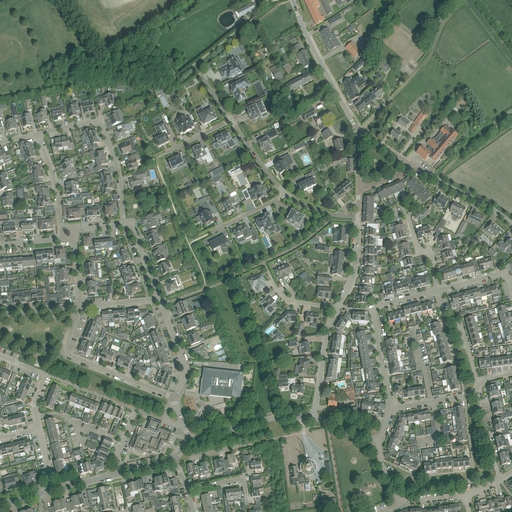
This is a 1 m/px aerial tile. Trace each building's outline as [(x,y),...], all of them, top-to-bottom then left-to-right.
[(323,22),(312,0),(304,0),(316,25),(323,22)] [(320,0),(328,15),(333,13),(326,0),(320,0)] [(241,8),(244,15),(256,9),(252,3),(241,8)] [(331,26),(343,20),(340,14),(328,21),(331,26)] [(334,39),(330,33),(328,28),(320,33),(326,43),(334,39)] [(334,39),(326,43),(331,51),(340,46),(338,41),(335,42),(334,39)] [(358,49),(363,53),(369,47),(368,47),(370,44),(366,41),(364,43),(358,49)] [(345,47),(354,58),(361,53),(352,42),(345,47)] [(261,59),(269,54),(263,46),(256,51),(261,59)] [(230,56),(241,51),(239,47),(231,51),(232,52),(229,53),(230,56)] [(305,68),(305,69),(306,69),(307,69),(308,69),(309,68),(309,69),(313,67),(304,50),(299,53),(297,54),(304,68),(305,68)] [(231,69),(225,71),(225,70),(220,72),(223,78),(227,76),(229,79),(242,72),(241,71),(242,71),(243,70),(243,69),(242,68),(241,67),(240,67),(239,68),(237,64),(238,63),(239,62),(239,61),(238,60),(238,59),(236,59),(236,60),(235,59),(233,60),(232,59),(231,60),(232,60),(228,62),(231,69)] [(390,68),(382,60),(377,65),(385,73),(390,68)] [(358,70),(365,65),(363,63),(360,61),(353,69),(356,72),(358,70)] [(283,66),(287,74),(291,71),(287,64),(283,66)] [(276,66),(270,69),(272,72),(276,80),(277,81),(283,78),(282,76),(278,69),(276,66)] [(286,84),(289,92),(290,92),(313,80),(309,72),(298,78),(297,75),(292,77),(294,80),(286,84)] [(353,87),(356,84),(360,81),(358,78),(350,82),(349,79),(343,82),(347,90),(353,87)] [(232,91),(232,92),(232,93),(233,93),(234,93),(238,101),(245,98),(243,94),(243,93),(244,93),(244,92),(245,92),(245,91),(245,90),(245,89),(245,88),(249,86),(246,79),(231,87),(233,90),(232,90),(232,91)] [(356,84),(358,87),(359,88),(365,83),(362,79),(360,81),(356,84)] [(367,91),(365,93),(372,102),(373,102),(372,101),(374,100),(375,100),(385,92),(379,86),(369,94),(367,91)] [(353,87),(347,90),(352,101),(359,97),(353,87)] [(275,88),(271,90),(274,98),(279,95),(275,88)] [(359,113),(372,102),(365,93),(362,96),(364,99),(361,101),(360,100),(358,101),(357,101),(353,104),(359,113)] [(104,96),(104,97),(98,98),(99,105),(106,103),(107,107),(115,105),(113,94),(104,96)] [(52,112),(54,121),(58,120),(58,121),(61,120),(63,119),(62,116),(63,116),(63,115),(66,115),(64,106),(62,99),(59,100),(61,106),(57,107),(58,111),(52,112)] [(84,110),(85,114),(89,113),(88,112),(94,111),(93,103),(88,104),(88,100),(83,101),(84,104),(80,105),(81,111),(84,110)] [(74,106),(67,107),(70,118),(77,116),(76,112),(79,111),(77,102),(74,103),(74,106)] [(13,120),(7,121),(7,125),(8,131),(17,129),(16,126),(17,125),(15,119),(15,117),(18,116),(16,107),(15,103),(11,104),(11,108),(13,115),(12,115),(12,118),(13,120)] [(268,115),(266,112),(262,103),(255,106),(255,105),(247,109),(248,112),(248,113),(249,113),(248,114),(249,117),(250,116),(250,117),(252,121),(260,117),(261,119),(268,115)] [(197,110),(204,125),(216,119),(211,109),(204,113),(202,107),(197,110)] [(283,114),(285,118),(287,117),(288,117),(293,114),(291,112),(292,112),(290,108),(284,111),(285,112),(283,114)] [(304,120),(316,114),(314,108),(307,112),(305,108),(299,111),(304,120)] [(41,114),(37,115),(39,124),(46,123),(45,121),(47,120),(45,110),(40,111),(41,114)] [(112,117),(109,118),(109,119),(110,119),(112,126),(121,122),(124,121),(121,115),(119,110),(111,113),(112,117)] [(413,122),(419,127),(428,115),(422,110),(413,122)] [(318,126),(320,131),(324,128),(322,124),(333,118),(329,111),(314,119),(318,126)] [(25,118),(21,119),(23,128),(32,126),(30,114),(24,115),(25,118)] [(191,128),(193,126),(189,117),(186,119),(185,117),(184,118),(184,116),(183,116),(181,116),(179,117),(178,118),(178,119),(178,120),(178,121),(178,123),(176,124),(180,133),(183,132),(184,133),(186,132),(189,130),(189,131),(191,130),(191,128)] [(397,123),(405,128),(410,122),(402,116),(397,123)] [(123,128),(119,130),(114,132),(117,140),(126,137),(125,133),(133,130),(130,122),(121,125),(123,128)] [(155,139),(158,147),(169,142),(167,137),(170,135),(164,123),(157,126),(161,136),(155,139)] [(408,130),(413,133),(418,127),(413,124),(408,130)] [(430,139),(426,144),(430,146),(427,149),(432,154),(428,158),(434,162),(434,163),(444,151),(446,152),(448,150),(447,148),(458,135),(451,130),(451,129),(450,130),(445,125),(444,127),(440,131),(440,132),(433,141),(430,139)] [(87,138),(88,141),(97,137),(98,137),(96,131),(92,132),(90,129),(83,132),(85,138),(87,138)] [(321,133),(326,141),(333,137),(329,129),(321,133)] [(390,135),(397,140),(401,134),(403,131),(399,129),(397,132),(394,129),(390,135)] [(270,146),(271,145),(268,140),(277,135),(275,130),(270,133),(271,135),(263,139),(263,140),(259,142),(262,150),(263,149),(266,154),(272,151),(270,146)] [(230,139),(227,132),(215,138),(217,143),(213,145),(215,150),(220,148),(219,146),(226,143),(229,149),(236,146),(231,138),(230,139)] [(68,137),(61,138),(63,148),(68,147),(69,149),(74,148),(72,140),(72,141),(69,142),(68,137)] [(97,137),(88,141),(89,144),(88,144),(90,151),(98,148),(96,144),(99,143),(97,137)] [(125,145),(120,147),(123,155),(132,151),(132,152),(137,150),(133,141),(136,140),(134,137),(126,140),(128,143),(127,144),(125,145)] [(63,148),(61,138),(54,140),(55,144),(51,145),(53,153),(59,151),(58,149),(63,148)] [(306,145),(308,149),(317,144),(315,140),(306,145)] [(334,142),(337,152),(344,150),(341,140),(334,142)] [(21,155),(25,153),(34,150),(31,143),(28,145),(27,142),(19,145),(21,149),(20,149),(21,155)] [(202,159),(204,160),(205,159),(207,164),(213,161),(209,152),(205,154),(201,146),(198,148),(198,147),(197,147),(196,147),(194,148),(194,149),(193,149),(196,156),(195,157),(195,158),(196,160),(197,160),(201,158),(202,159)] [(422,146),(416,153),(425,160),(428,157),(431,154),(426,150),(422,146)] [(3,150),(0,151),(0,161),(4,160),(5,163),(12,161),(8,152),(5,153),(3,150)] [(34,150),(25,153),(21,155),(24,159),(25,159),(27,164),(34,161),(33,158),(37,157),(34,150)] [(95,159),(96,162),(105,158),(103,152),(97,154),(96,151),(98,150),(89,153),(90,157),(92,157),(93,160),(95,159)] [(128,162),(126,163),(129,171),(132,170),(133,170),(134,170),(135,170),(138,169),(135,160),(139,158),(138,154),(128,158),(129,159),(129,161),(128,162)] [(285,166),(292,162),(288,155),(279,159),(280,163),(276,165),(280,174),(288,171),(285,166)] [(168,163),(169,165),(172,170),(176,168),(176,167),(176,166),(176,167),(175,166),(179,164),(179,165),(183,163),(184,165),(187,164),(184,159),(182,160),(180,156),(167,162),(168,163)] [(341,163),(341,161),(346,159),(346,156),(340,158),(340,159),(331,161),(333,166),(341,163)] [(105,158),(96,162),(98,167),(95,169),(96,173),(105,169),(104,166),(108,164),(105,158)] [(61,171),(62,172),(71,168),(70,165),(73,164),(70,159),(63,162),(64,165),(59,167),(60,168),(61,171)] [(33,171),(34,174),(42,171),(40,165),(36,167),(35,166),(36,165),(35,162),(30,164),(28,165),(31,172),(33,171)] [(69,180),(69,179),(79,177),(87,175),(85,170),(76,174),(76,173),(72,171),(71,168),(62,172),(64,178),(67,176),(69,180)] [(146,171),(133,175),(134,178),(129,180),(132,189),(136,187),(136,188),(138,188),(141,187),(141,186),(144,185),(142,179),(148,177),(147,177),(150,176),(148,170),(146,170),(146,171)] [(42,171),(34,174),(35,178),(33,178),(36,185),(43,183),(42,179),(41,180),(40,179),(45,177),(42,171)] [(103,180),(103,184),(112,183),(111,177),(109,177),(108,176),(108,172),(101,173),(101,180),(103,180)] [(312,178),(315,177),(312,172),(305,176),(307,181),(298,185),(301,192),(306,190),(306,191),(307,190),(311,187),(312,188),(313,188),(312,187),(316,186),(312,178)] [(214,182),(215,184),(221,181),(220,179),(222,178),(220,175),(210,180),(211,183),(214,182)] [(66,184),(66,190),(76,189),(76,186),(79,185),(79,177),(69,179),(69,180),(71,179),(72,183),(66,184)] [(406,185),(410,190),(419,183),(414,177),(406,185)] [(400,180),(394,183),(399,193),(405,190),(400,180)] [(347,181),(341,187),(346,193),(353,188),(347,181)] [(7,182),(0,184),(0,191),(5,189),(6,192),(12,190),(10,184),(8,185),(7,182)] [(112,183),(103,184),(104,187),(102,188),(103,195),(110,194),(109,190),(110,189),(113,189),(113,183),(112,183)] [(394,183),(388,186),(393,196),(399,193),(394,183)] [(410,190),(415,195),(423,188),(419,183),(410,190)] [(257,187),(258,188),(253,190),(253,191),(249,193),(248,194),(246,190),(242,192),(246,200),(250,198),(250,197),(251,197),(253,201),(257,199),(258,200),(262,198),(262,199),(265,197),(266,196),(264,193),(265,192),(264,189),(263,189),(261,186),(260,185),(257,187)] [(40,194),(40,197),(49,196),(49,189),(45,190),(45,186),(36,187),(37,194),(40,194)] [(388,186),(383,188),(387,198),(393,196),(388,186)] [(346,193),(341,187),(334,192),(340,199),(346,193)] [(387,198),(383,188),(377,191),(377,193),(374,194),(375,198),(379,196),(381,201),(387,198)] [(415,195),(420,200),(428,193),(423,188),(415,195)] [(76,189),(66,190),(67,196),(72,195),(73,198),(80,198),(80,191),(76,192),(76,189)] [(226,203),(221,205),(223,210),(225,209),(228,215),(231,213),(231,212),(234,211),(233,208),(232,205),(236,203),(240,201),(235,192),(229,195),(230,198),(226,200),(225,200),(226,203)] [(428,193),(420,200),(423,204),(428,200),(430,201),(432,199),(428,193)] [(13,202),(12,194),(5,194),(5,198),(1,199),(2,200),(3,200),(3,207),(12,207),(12,202),(13,202)] [(49,196),(40,197),(40,202),(38,202),(38,208),(46,207),(45,207),(45,204),(50,203),(49,196)] [(432,203),(435,205),(436,204),(444,209),(449,200),(440,196),(438,199),(435,198),(432,203)] [(109,206),(105,207),(106,216),(114,216),(113,214),(113,209),(117,209),(116,202),(109,203),(109,206)] [(450,211),(462,217),(466,209),(454,203),(450,211)] [(95,208),(93,209),(93,218),(97,217),(97,216),(99,216),(99,214),(102,213),(101,204),(98,204),(95,204),(95,208)] [(77,210),(73,210),(74,219),(81,219),(80,215),(84,215),(83,205),(77,205),(77,206),(77,210)] [(87,205),(83,205),(84,215),(87,215),(87,217),(89,217),(90,218),(93,218),(93,209),(89,209),(87,205)] [(199,215),(200,216),(196,218),(198,223),(202,221),(204,226),(205,225),(206,225),(206,226),(214,222),(211,216),(214,214),(210,206),(205,209),(206,212),(199,215)] [(74,219),(73,210),(70,210),(69,207),(63,207),(64,217),(68,216),(68,220),(74,219)] [(421,214),(425,218),(429,212),(425,208),(421,214)] [(304,217),(300,215),(296,212),(296,213),(292,211),(288,219),(287,218),(287,220),(286,222),(294,226),(296,223),(300,225),(301,223),(302,222),(301,222),(304,217)] [(155,221),(162,218),(160,212),(153,215),(145,218),(141,220),(143,224),(143,225),(147,224),(149,229),(158,226),(155,221)] [(467,220),(476,224),(476,223),(480,225),(483,217),(475,213),(474,214),(471,213),(467,220)] [(274,226),(272,223),(271,223),(269,219),(270,219),(269,217),(270,217),(268,214),(265,215),(266,217),(260,219),(259,219),(257,220),(257,221),(256,221),(260,229),(264,227),(266,231),(269,229),(271,232),(275,230),(277,233),(281,231),(277,224),(274,226)] [(50,221),(46,221),(47,230),(53,230),(53,226),(56,226),(55,216),(49,217),(50,221)] [(36,225),(35,218),(32,218),(26,219),(27,223),(28,232),(32,232),(31,230),(33,230),(33,228),(36,228),(36,225)] [(35,218),(36,225),(36,228),(40,227),(40,231),(47,230),(46,221),(42,221),(42,218),(35,218)] [(21,220),(17,220),(18,227),(19,232),(22,232),(22,231),(24,231),(24,232),(28,232),(27,223),(26,219),(21,220)] [(18,227),(17,220),(9,221),(9,225),(10,234),(14,233),(14,232),(16,232),(15,227),(18,227)] [(10,234),(9,225),(9,221),(0,221),(0,225),(0,228),(3,228),(4,233),(6,233),(6,234),(10,234)] [(484,229),(487,232),(492,236),(492,235),(495,237),(501,231),(496,227),(496,226),(491,221),(484,229)] [(393,228),(395,234),(405,231),(403,225),(398,226),(397,223),(391,224),(392,228),(393,228)] [(238,229),(238,230),(234,232),(237,239),(243,235),(245,240),(251,237),(254,241),(258,239),(255,233),(251,235),(246,226),(242,228),(241,227),(238,229)] [(365,236),(370,236),(375,237),(375,236),(376,230),(378,230),(378,227),(371,226),(371,230),(365,229),(365,236)] [(428,226),(422,228),(425,237),(431,236),(428,226)] [(460,226),(455,235),(460,237),(464,228),(460,226)] [(425,237),(422,228),(416,229),(418,239),(425,237)] [(148,233),(150,236),(147,237),(151,247),(161,244),(157,234),(158,233),(157,229),(148,233)] [(337,242),(346,243),(346,238),(346,233),(346,229),(337,229),(337,230),(333,230),(333,235),(337,235),(337,242)] [(395,240),(396,243),(402,241),(402,238),(407,237),(405,231),(395,234),(397,239),(395,240)] [(437,238),(439,244),(449,242),(447,235),(437,238)] [(209,243),(212,250),(220,246),(221,249),(228,248),(229,249),(226,243),(227,242),(224,236),(209,243)] [(365,246),(368,246),(375,246),(377,246),(377,240),(379,240),(379,237),(375,236),(375,237),(370,236),(370,239),(365,239),(365,246)] [(89,250),(95,250),(94,242),(91,242),(91,237),(83,238),(84,247),(88,247),(89,250)] [(511,240),(510,238),(505,244),(501,240),(496,245),(503,252),(508,247),(511,251),(511,240)] [(113,250),(115,250),(119,243),(112,244),(112,240),(106,241),(107,251),(109,251),(109,249),(112,248),(113,250)] [(398,246),(400,252),(410,249),(408,243),(403,244),(402,241),(396,243),(397,246),(398,246)] [(446,249),(446,252),(451,251),(453,251),(453,250),(455,249),(454,247),(451,248),(449,242),(439,244),(441,251),(446,249)] [(116,260),(128,255),(127,252),(126,252),(125,250),(122,251),(119,243),(115,250),(117,254),(118,253),(120,258),(116,260)] [(155,252),(153,253),(154,256),(155,256),(157,262),(166,259),(163,251),(165,250),(163,245),(154,249),(155,252)] [(364,255),(370,256),(375,256),(377,256),(377,251),(380,250),(380,246),(377,246),(375,246),(368,246),(368,249),(365,249),(364,255)] [(487,252),(492,257),(496,253),(491,248),(489,249),(487,252)] [(54,255),(54,260),(54,263),(61,263),(60,259),(65,259),(64,249),(56,250),(57,255),(54,255)] [(401,261),(402,261),(407,260),(407,257),(411,255),(410,249),(400,252),(401,255),(400,256),(401,261)] [(446,252),(441,254),(443,260),(448,259),(449,262),(456,260),(458,259),(457,257),(455,257),(453,257),(451,251),(446,252)] [(335,252),(333,262),(343,263),(345,253),(335,252)] [(118,266),(119,268),(126,266),(125,263),(129,261),(129,259),(130,259),(128,255),(116,260),(119,265),(118,266)] [(364,265),(369,265),(374,265),(376,265),(376,266),(378,266),(378,262),(377,262),(377,259),(377,256),(375,256),(370,256),(369,259),(364,258),(364,265)] [(476,260),(474,261),(476,267),(479,266),(480,271),(487,269),(484,260),(483,257),(482,257),(475,259),(476,260)] [(402,261),(404,267),(402,267),(403,271),(410,269),(409,266),(414,265),(412,258),(407,260),(402,261)] [(492,258),(484,260),(487,269),(493,268),(491,263),(494,262),(495,268),(498,268),(500,265),(492,258)] [(4,264),(4,269),(12,268),(11,260),(6,260),(5,260),(5,261),(6,264),(4,264)] [(85,267),(85,271),(98,270),(97,261),(90,261),(91,264),(86,265),(86,267),(85,267)] [(470,264),(466,265),(468,274),(475,273),(473,268),(476,267),(474,261),(470,262),(470,264)] [(343,263),(333,262),(332,275),(341,276),(343,263)] [(168,268),(171,267),(169,263),(166,264),(166,263),(159,266),(163,275),(170,273),(168,268)] [(277,269),(274,270),(278,279),(281,278),(283,276),(285,279),(288,277),(289,277),(288,275),(292,273),(288,264),(283,266),(280,268),(280,269),(278,270),(277,269)] [(364,275),(367,275),(374,275),(377,275),(378,269),(380,269),(380,266),(378,266),(376,266),(376,265),(374,265),(369,265),(369,268),(364,268),(364,275)] [(458,272),(456,265),(453,266),(454,268),(448,270),(450,279),(457,278),(456,275),(459,274),(458,272)] [(468,274),(466,265),(460,266),(459,265),(456,265),(458,272),(459,274),(461,273),(462,276),(468,274)] [(135,272),(133,269),(132,269),(132,267),(128,268),(127,266),(126,266),(119,268),(121,271),(123,277),(135,272)] [(56,276),(59,276),(68,275),(68,271),(67,272),(67,269),(65,270),(64,267),(55,268),(55,270),(56,276)] [(92,276),(92,279),(99,279),(98,270),(85,271),(86,275),(87,275),(87,277),(92,276)] [(450,279),(448,270),(442,271),(441,270),(438,270),(440,277),(443,276),(444,281),(450,279)] [(125,282),(126,285),(132,283),(131,280),(136,278),(135,276),(136,276),(135,272),(123,277),(125,282)] [(301,277),(303,281),(309,277),(306,272),(303,274),(304,275),(301,277)] [(424,276),(418,277),(421,287),(430,285),(427,273),(424,274),(424,276)] [(248,280),(251,287),(255,285),(258,292),(266,289),(264,283),(265,282),(262,274),(248,280)] [(56,282),(56,285),(63,285),(63,282),(68,281),(67,279),(69,279),(68,275),(59,276),(60,282),(56,282)] [(167,283),(166,284),(166,285),(168,289),(169,292),(172,291),(172,292),(178,289),(177,287),(181,285),(180,282),(179,281),(177,275),(175,276),(170,278),(172,281),(167,283)] [(361,284),(364,284),(372,285),(372,284),(371,284),(372,278),(374,278),(374,275),(367,275),(367,278),(362,278),(361,284)] [(411,276),(408,277),(410,284),(413,283),(415,289),(421,287),(418,277),(412,279),(411,276)] [(405,280),(400,281),(402,291),(409,289),(407,285),(410,284),(408,277),(405,278),(405,280)] [(87,285),(87,289),(96,288),(100,287),(100,286),(101,286),(100,283),(99,283),(99,279),(92,279),(92,282),(88,283),(88,285),(87,285)] [(390,282),(390,285),(391,285),(392,289),(395,288),(396,293),(402,291),(400,281),(394,283),(393,281),(390,282)] [(132,283),(126,285),(125,286),(127,292),(130,291),(131,291),(127,293),(128,296),(127,296),(127,297),(133,296),(133,294),(141,291),(138,284),(134,286),(132,283)] [(359,294),(362,294),(371,294),(369,294),(369,288),(372,288),(372,285),(364,284),(364,287),(359,287),(359,294)] [(391,285),(390,285),(384,286),(384,284),(381,285),(382,290),(382,292),(386,291),(387,296),(393,295),(392,289),(391,285)] [(57,292),(57,294),(70,293),(70,289),(68,289),(68,287),(63,288),(63,285),(56,285),(56,289),(57,290),(56,290),(56,292),(57,292)] [(495,285),(490,287),(492,295),(493,298),(498,297),(498,295),(501,294),(499,287),(496,288),(495,285)] [(324,298),(324,299),(330,299),(331,290),(318,288),(317,297),(324,298)] [(481,297),(481,298),(481,300),(481,301),(487,299),(486,296),(484,288),(479,290),(481,297)] [(31,291),(28,291),(29,298),(32,298),(32,302),(34,302),(34,304),(38,303),(37,289),(31,290),(31,291)] [(43,289),(37,289),(38,303),(42,303),(42,302),(44,301),(43,297),(46,296),(46,295),(46,293),(46,289),(43,290),(43,289)] [(481,298),(481,297),(479,290),(479,289),(473,291),(476,302),(481,300),(481,298)] [(28,291),(19,292),(20,305),(24,304),(24,303),(26,303),(26,298),(29,298),(28,291)] [(473,291),(468,292),(470,300),(473,299),(474,303),(476,303),(476,302),(473,291)] [(19,292),(10,293),(11,300),(14,299),(14,304),(16,304),(16,305),(20,305),(19,292)] [(7,293),(1,294),(2,306),(6,306),(6,305),(8,305),(8,300),(11,300),(10,293),(7,293)] [(70,293),(57,294),(58,302),(61,302),(61,303),(65,303),(64,300),(69,299),(69,297),(70,297),(70,293)] [(357,300),(357,303),(367,304),(367,297),(370,298),(371,294),(362,294),(362,297),(355,297),(355,300),(357,300)] [(456,295),(457,296),(460,306),(465,305),(464,302),(462,294),(456,295)] [(457,296),(451,297),(452,300),(449,301),(451,308),(454,307),(454,308),(460,306),(457,296)] [(273,304),(275,302),(270,297),(268,299),(266,297),(260,302),(263,305),(265,303),(269,306),(265,309),(270,315),(277,308),(273,304)] [(431,301),(425,303),(427,311),(433,309),(433,312),(437,311),(435,303),(431,304),(431,301)] [(185,302),(176,305),(179,313),(178,313),(180,317),(189,313),(193,311),(192,307),(191,307),(191,306),(190,306),(189,305),(186,305),(185,302)] [(425,303),(420,304),(422,312),(421,312),(422,312),(425,312),(427,319),(429,318),(427,311),(425,303)] [(134,318),(134,309),(130,310),(130,311),(128,311),(128,314),(125,314),(125,320),(126,322),(135,322),(135,321),(134,318)] [(138,309),(134,309),(134,318),(140,318),(140,317),(143,317),(147,311),(140,311),(140,310),(138,310),(138,309)] [(149,317),(147,311),(143,317),(144,319),(143,319),(145,325),(154,321),(152,318),(151,318),(151,316),(149,317)] [(108,321),(107,312),(107,313),(102,313),(102,316),(95,316),(99,322),(100,322),(102,321),(102,322),(108,321)] [(288,313),(287,312),(278,320),(275,323),(276,325),(276,326),(277,327),(278,327),(279,328),(282,325),(286,321),(288,323),(290,321),(295,322),(296,313),(291,312),(291,313),(288,313)] [(355,313),(346,313),(350,319),(352,319),(352,321),(358,321),(359,312),(355,312),(355,313)] [(363,312),(359,312),(358,321),(368,321),(368,315),(365,315),(365,313),(363,313),(363,312)] [(319,315),(313,314),(307,313),(305,323),(309,323),(318,324),(319,315)] [(342,317),(338,323),(345,327),(350,319),(346,313),(343,318),(342,317)] [(95,316),(95,318),(93,323),(90,321),(87,327),(96,331),(98,325),(99,322),(95,316)] [(184,324),(186,331),(196,327),(192,316),(181,320),(183,325),(184,324)] [(155,325),(154,321),(145,325),(142,326),(145,334),(153,331),(152,328),(155,327),(154,325),(155,325)] [(336,329),(334,332),(340,334),(345,327),(338,323),(335,328),(336,329)] [(511,325),(499,329),(501,334),(511,331),(511,329),(511,328),(511,325)] [(85,332),(86,333),(94,336),(96,331),(87,327),(85,332)] [(295,336),(301,337),(303,329),(297,327),(295,336)] [(147,341),(151,340),(159,337),(156,332),(145,336),(147,341)] [(189,342),(191,345),(205,340),(203,336),(199,337),(197,332),(193,334),(188,336),(190,341),(189,342)] [(277,337),(272,341),(273,342),(286,340),(281,335),(278,332),(275,335),(277,337)] [(334,332),(333,342),(341,343),(341,337),(340,337),(340,334),(334,332)] [(92,341),(94,336),(86,333),(86,335),(84,334),(83,338),(87,339),(92,341)] [(511,336),(502,339),(503,345),(510,344),(511,343),(511,336)] [(151,340),(153,346),(161,342),(160,341),(161,340),(160,337),(159,337),(151,340)] [(81,342),(80,346),(88,349),(90,344),(92,345),(93,342),(92,341),(87,339),(86,342),(83,341),(82,343),(81,342)] [(155,351),(156,351),(156,350),(163,348),(161,342),(153,346),(155,351)] [(310,353),(308,343),(301,344),(303,354),(310,353)] [(206,351),(207,350),(205,344),(199,347),(199,348),(192,350),(192,351),(191,351),(196,353),(198,353),(198,354),(202,356),(204,355),(204,357),(209,359),(208,358),(209,358),(206,351)] [(108,348),(102,345),(100,351),(99,354),(101,355),(100,357),(102,358),(102,359),(105,361),(109,352),(106,351),(108,348)] [(88,349),(80,346),(78,350),(79,350),(79,352),(81,353),(80,354),(85,356),(86,355),(88,349)] [(156,350),(156,351),(158,356),(166,353),(164,347),(163,348),(156,350)] [(112,359),(115,360),(119,352),(110,348),(109,352),(105,361),(109,362),(110,361),(111,362),(112,359)] [(339,355),(340,349),(332,348),(331,354),(332,355),(332,358),(340,359),(342,359),(342,356),(339,355)] [(119,366),(122,367),(127,355),(119,352),(115,360),(118,362),(117,364),(119,365),(119,366)] [(168,358),(166,353),(158,356),(160,361),(167,358),(167,359),(168,358)] [(131,369),(135,361),(135,358),(127,355),(122,367),(126,369),(126,368),(128,369),(128,368),(131,369)] [(169,364),(167,359),(167,358),(160,361),(156,362),(157,362),(159,367),(168,371),(168,368),(167,365),(169,364)] [(330,360),(329,366),(337,368),(338,360),(340,361),(340,359),(332,358),(332,361),(330,360)] [(299,366),(298,374),(306,375),(307,368),(308,361),(300,360),(299,366)] [(142,367),(143,364),(135,361),(131,369),(134,370),(133,373),(135,373),(135,374),(138,376),(142,367)] [(145,374),(148,375),(150,372),(151,369),(145,367),(144,369),(142,367),(138,376),(142,377),(142,376),(144,377),(145,374)] [(159,378),(168,381),(169,378),(168,377),(169,375),(171,376),(172,372),(168,371),(159,367),(159,369),(157,377),(159,378)] [(273,371),(276,380),(287,379),(287,373),(280,374),(278,369),(273,371)] [(241,395),(243,374),(205,370),(204,374),(202,374),(200,395),(218,397),(241,400),(241,395)] [(6,372),(3,379),(8,381),(12,373),(8,371),(8,372),(6,372)] [(336,374),(328,372),(327,372),(326,376),(328,376),(327,378),(326,378),(325,381),(332,382),(332,379),(335,380),(336,374)] [(20,382),(23,384),(30,387),(33,381),(25,378),(24,381),(21,380),(20,382)] [(168,381),(159,378),(157,384),(165,386),(165,384),(166,385),(168,381)] [(488,392),(489,393),(498,391),(496,381),(490,383),(490,384),(490,387),(487,388),(488,389),(487,389),(487,391),(488,392)] [(23,384),(21,389),(28,392),(30,387),(23,384)] [(292,392),(291,394),(297,395),(297,394),(303,395),(304,386),(298,385),(298,386),(292,385),(291,392),(292,392)] [(53,386),(51,391),(59,394),(61,389),(53,386)] [(396,394),(399,396),(403,391),(402,390),(401,387),(394,388),(396,394)] [(341,391),(342,396),(351,394),(352,399),(355,398),(353,388),(341,391)] [(16,393),(19,394),(26,397),(28,392),(21,389),(20,392),(17,391),(16,393)] [(495,397),(495,400),(502,398),(500,390),(498,391),(489,393),(490,398),(495,397)] [(51,391),(49,396),(57,399),(59,394),(51,391)] [(26,397),(19,394),(16,400),(24,403),(26,397)] [(69,402),(75,404),(78,396),(75,394),(74,395),(72,394),(70,399),(69,402)] [(337,400),(334,399),(335,395),(331,394),(330,399),(329,398),(328,406),(336,407),(337,400)] [(49,396),(47,402),(55,405),(58,406),(58,404),(56,402),(57,399),(49,396)] [(75,404),(80,406),(83,399),(81,398),(81,397),(78,396),(75,404)] [(80,406),(85,408),(89,400),(85,398),(85,399),(83,399),(80,406)] [(491,404),(492,410),(504,407),(503,402),(503,401),(502,398),(495,400),(496,403),(491,404)] [(89,400),(85,408),(84,411),(89,413),(90,410),(93,403),(91,402),(92,401),(89,400)] [(367,412),(368,404),(368,400),(367,400),(366,401),(363,400),(363,401),(359,401),(358,407),(362,408),(361,411),(367,412)] [(55,405),(47,402),(45,407),(52,410),(55,405)] [(382,411),(383,404),(380,403),(376,402),(376,405),(374,404),(373,413),(378,413),(379,410),(382,411)] [(95,404),(93,403),(90,410),(96,413),(99,404),(96,403),(95,404)] [(99,412),(105,414),(108,406),(103,403),(99,412)] [(105,414),(110,416),(114,408),(108,406),(105,414)] [(498,414),(499,417),(506,415),(506,412),(505,412),(504,407),(492,410),(494,415),(498,414)] [(110,416),(115,418),(119,410),(114,408),(110,416)] [(115,418),(114,422),(117,424),(119,420),(121,420),(124,412),(119,410),(115,418)] [(431,421),(432,428),(433,435),(436,434),(435,427),(433,414),(430,415),(429,411),(424,412),(424,413),(425,420),(430,420),(431,421)] [(18,413),(19,416),(21,424),(26,423),(24,415),(21,415),(21,412),(18,413)] [(0,425),(3,427),(9,426),(8,419),(7,417),(5,417),(0,414),(0,425)] [(399,415),(396,423),(403,425),(404,421),(408,421),(407,414),(399,415)] [(493,421),(494,427),(506,424),(506,423),(505,424),(504,419),(507,418),(506,415),(499,417),(500,419),(493,421)] [(45,418),(47,427),(55,425),(53,419),(51,420),(51,417),(45,418)] [(164,444),(168,445),(173,434),(172,433),(160,429),(161,425),(162,424),(150,420),(150,421),(146,430),(141,428),(138,433),(135,432),(129,447),(130,447),(133,448),(132,448),(132,449),(143,454),(144,453),(147,454),(147,453),(149,454),(148,454),(151,455),(152,452),(157,454),(158,454),(163,443),(164,444)] [(396,427),(396,428),(404,431),(405,426),(403,425),(396,423),(395,427),(396,427)] [(500,431),(501,434),(508,432),(506,424),(494,427),(496,432),(500,431)] [(394,429),(393,433),(402,436),(404,431),(396,428),(395,430),(394,429)] [(496,444),(508,441),(510,440),(508,432),(501,434),(502,436),(495,438),(496,444)] [(393,433),(391,439),(392,439),(396,441),(398,441),(399,441),(398,442),(400,442),(403,443),(403,442),(403,437),(402,436),(393,433)] [(466,435),(456,437),(457,444),(464,443),(464,442),(467,441),(466,435)] [(111,448),(112,445),(113,445),(114,443),(113,442),(105,439),(103,443),(103,444),(111,448)] [(391,439),(389,444),(395,446),(395,447),(397,447),(398,442),(399,441),(398,441),(396,441),(392,439),(391,439)] [(31,440),(22,442),(24,450),(30,449),(31,452),(34,451),(31,440)] [(502,448),(503,451),(510,449),(510,446),(509,446),(508,441),(496,444),(498,449),(502,448)] [(22,442),(17,444),(19,454),(25,453),(24,450),(22,442)] [(17,444),(11,445),(13,453),(14,455),(19,454),(17,444)] [(109,453),(110,450),(111,449),(111,448),(103,444),(101,450),(109,453)] [(388,450),(389,453),(395,451),(394,449),(395,447),(395,446),(389,444),(387,450),(388,450)] [(499,455),(500,460),(509,458),(507,453),(511,452),(510,449),(503,451),(504,453),(499,455)] [(109,455),(109,454),(109,453),(101,450),(99,455),(107,458),(108,455),(109,455)] [(400,458),(402,459),(404,456),(401,455),(398,453),(397,453),(395,452),(395,451),(389,453),(390,456),(390,457),(395,460),(397,457),(400,458)] [(400,465),(405,467),(409,460),(410,456),(405,454),(404,456),(402,459),(400,465)] [(107,460),(107,459),(107,458),(99,455),(96,462),(93,462),(94,469),(95,472),(98,471),(103,470),(105,465),(103,464),(103,463),(105,464),(106,461),(107,460)] [(232,464),(236,464),(234,455),(227,456),(227,459),(228,460),(225,461),(224,461),(225,463),(225,465),(226,470),(233,468),(232,464)] [(245,456),(247,467),(250,466),(251,471),(261,469),(260,461),(251,462),(250,456),(245,456)] [(405,467),(410,470),(415,459),(410,456),(409,460),(405,467)] [(509,458),(500,460),(501,466),(504,465),(504,467),(503,468),(505,471),(511,466),(511,465),(510,463),(509,458)] [(415,459),(410,470),(415,472),(419,465),(419,464),(419,463),(419,461),(415,459)] [(54,462),(55,468),(63,466),(62,461),(64,460),(56,462),(54,462)] [(226,470),(225,465),(225,463),(221,464),(220,460),(213,461),(214,464),(215,470),(219,470),(220,473),(227,472),(226,470)] [(94,469),(93,462),(84,465),(86,473),(88,473),(89,473),(91,473),(91,472),(92,472),(91,470),(94,469)] [(208,472),(206,463),(200,464),(201,468),(198,469),(198,471),(199,476),(199,478),(206,476),(205,475),(208,475),(207,472),(208,472)] [(199,476),(198,471),(198,469),(197,467),(194,468),(193,464),(187,465),(189,474),(192,474),(193,477),(199,476)] [(290,468),(291,479),(290,479),(291,486),(298,485),(298,484),(311,483),(310,479),(313,478),(313,472),(311,473),(311,472),(312,472),(312,471),(312,470),(313,470),(313,469),(313,468),(312,467),(312,466),(311,466),(311,465),(310,465),(309,464),(308,464),(307,464),(306,465),(305,465),(305,466),(304,467),(304,468),(304,469),(304,470),(304,471),(305,471),(305,472),(306,472),(306,473),(307,473),(304,473),(304,474),(298,474),(297,467),(290,468)] [(29,475),(23,476),(21,477),(22,481),(24,480),(26,486),(34,484),(33,481),(35,480),(34,478),(39,477),(37,471),(28,473),(29,475)] [(11,475),(2,478),(3,482),(4,482),(7,491),(12,490),(13,490),(15,490),(15,489),(16,489),(15,483),(19,482),(17,475),(17,474),(11,475)] [(161,477),(164,490),(167,489),(170,488),(170,490),(171,490),(173,496),(179,495),(178,486),(176,479),(169,481),(167,475),(161,477),(161,478),(161,477)] [(252,485),(253,488),(261,487),(261,483),(262,482),(261,478),(259,478),(258,475),(256,475),(257,478),(250,479),(251,485),(252,485)] [(150,486),(152,496),(154,496),(154,495),(154,492),(164,490),(161,477),(161,478),(154,479),(155,484),(150,486)] [(153,500),(152,497),(152,496),(150,486),(149,485),(148,485),(144,486),(143,481),(136,482),(136,483),(138,491),(141,490),(142,494),(146,493),(148,501),(153,500)] [(138,492),(138,491),(136,483),(128,485),(129,490),(125,491),(126,498),(135,497),(134,493),(138,492)] [(94,493),(95,496),(107,493),(107,490),(109,490),(108,487),(98,489),(99,492),(94,493)] [(253,488),(252,488),(252,493),(251,493),(252,498),(254,498),(255,501),(256,505),(258,504),(258,501),(260,501),(260,494),(263,493),(263,487),(261,487),(253,488)] [(230,500),(234,499),(233,490),(232,490),(232,489),(229,490),(229,491),(226,491),(227,504),(231,503),(230,500)] [(233,490),(234,499),(238,499),(238,502),(240,502),(241,502),(240,489),(233,490)] [(88,497),(89,503),(91,502),(92,502),(91,499),(95,498),(100,497),(101,500),(111,498),(110,496),(108,496),(107,493),(95,496),(92,496),(88,497)] [(318,495),(320,507),(326,506),(326,505),(335,504),(334,499),(326,500),(325,494),(318,495)] [(83,495),(77,496),(79,506),(82,505),(83,508),(89,507),(88,503),(87,499),(84,499),(83,495)] [(72,502),(69,503),(71,511),(77,510),(76,507),(79,506),(77,496),(71,498),(72,502)] [(171,502),(166,503),(167,506),(179,503),(179,500),(180,499),(180,497),(170,499),(171,502)] [(504,502),(501,503),(503,511),(506,511),(507,511),(506,507),(511,506),(511,505),(511,500),(510,501),(509,497),(504,499),(504,502)] [(111,498),(101,500),(101,504),(97,505),(97,507),(110,504),(109,501),(111,501),(111,498)] [(136,502),(128,504),(128,503),(126,504),(127,507),(141,504),(139,498),(135,499),(136,502)] [(65,499),(59,501),(61,511),(64,510),(64,511),(68,511),(71,511),(69,503),(66,504),(65,499)] [(498,500),(492,501),(494,510),(499,509),(499,511),(503,511),(501,503),(498,503),(498,500)] [(61,511),(59,501),(53,502),(54,507),(51,508),(51,509),(49,509),(49,508),(48,508),(49,511),(58,511),(61,511)] [(484,506),(485,511),(488,511),(489,511),(494,510),(492,501),(486,502),(487,506),(484,506)] [(485,511),(484,506),(481,507),(480,503),(474,505),(475,511),(485,511)]
